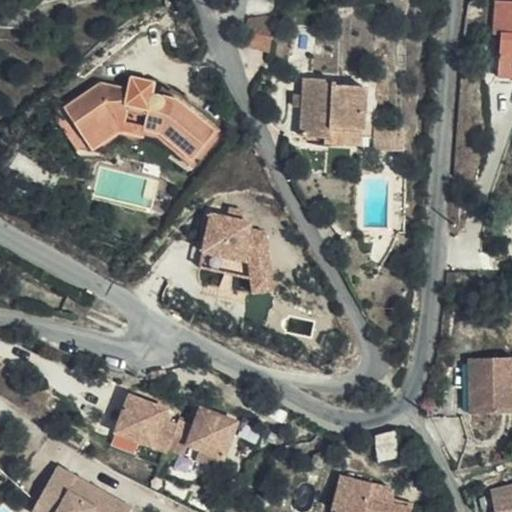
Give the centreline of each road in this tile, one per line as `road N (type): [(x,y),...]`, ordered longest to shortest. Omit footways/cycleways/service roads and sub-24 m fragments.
road 1 (residential): [(203,0),(256,125),(382,369),(369,383),(305,376),(285,390)]
road 2 (tertiary): [(404,406),(422,371),(444,195),(455,0)]
road 3 (unclassified): [(159,342),(154,321),(0,231)]
road 4 (unknown): [(163,511),(0,411)]
road 5 (tertiary): [(0,320),(103,344),(159,342)]
road 6 (tertiary): [(159,342),(198,347),(285,390)]
road 7 (tertiary): [(285,390),(311,409),(356,419),(404,406)]
road 8 (residential): [(470,511),(448,461),(404,406)]
